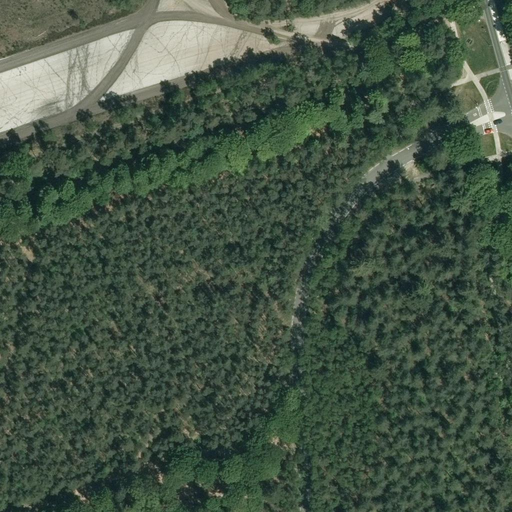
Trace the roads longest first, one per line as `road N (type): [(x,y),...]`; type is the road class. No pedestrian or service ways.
road 1 (tertiary): [(305,511),(297,325),(318,247),(344,204),(378,173),(511,110)]
road 2 (track): [(212,511),(235,470),(230,455),(216,452),(5,511)]
